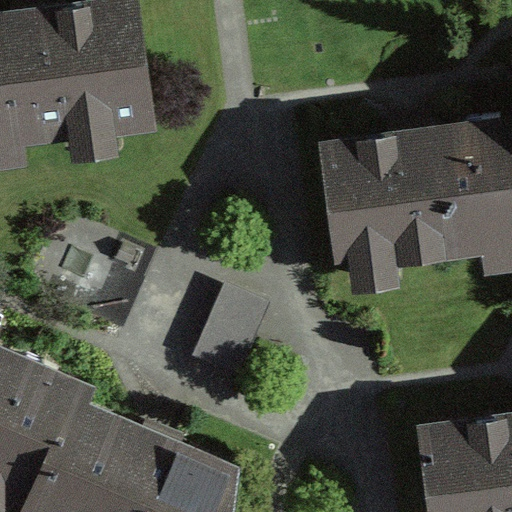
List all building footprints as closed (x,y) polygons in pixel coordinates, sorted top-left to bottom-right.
[(0,169),(27,166),(24,145),(68,140),(71,160),(117,154),(115,136),(155,131),(138,0),(87,0),(0,11),(0,169)] [(334,265),(348,263),(349,270),(352,295),(400,288),(397,267),(479,255),(483,276),(511,271),(511,113),(316,142),(334,265)] [(255,336),(270,301),(222,281),(192,355),(239,374),(255,336)] [(97,385),(13,349),(20,332),(0,323),(0,511),(8,511),(13,501),(24,505),(50,444),(68,452),(89,404),(97,385)] [(231,511),(236,467),(181,443),(184,434),(145,417),(141,426),(128,420),(89,404),(68,452),(50,444),(24,505),(20,511),(231,511)] [(427,511),(511,511),(511,410),(415,425),(427,511)]
